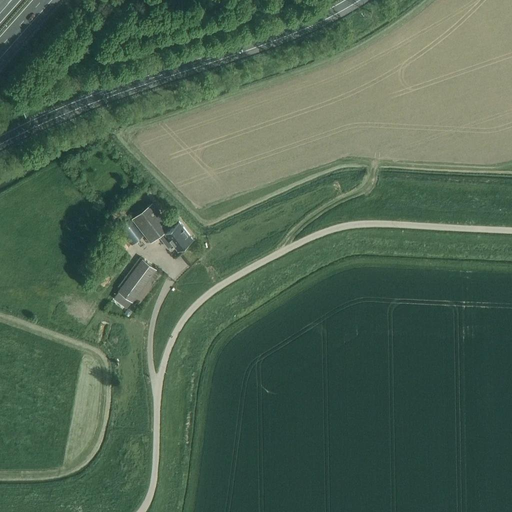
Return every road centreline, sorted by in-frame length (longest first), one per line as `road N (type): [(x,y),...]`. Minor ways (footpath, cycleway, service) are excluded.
road 1 (unclassified): [(141,511),(153,490),(162,364),(178,327),(215,287),(347,224),(511,230)]
road 2 (motorway): [(0,139),(351,0)]
road 3 (track): [(286,249),(304,223),(365,189),(376,161)]
